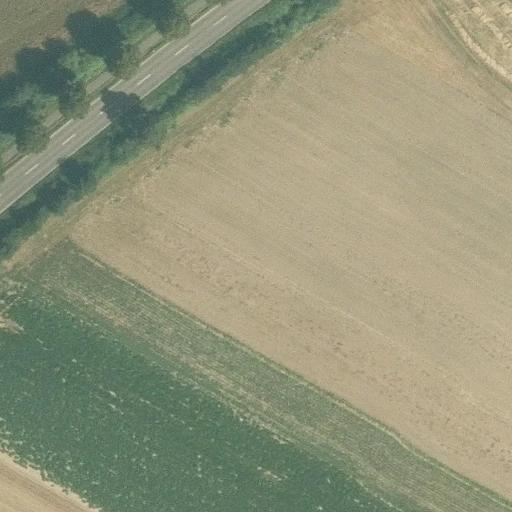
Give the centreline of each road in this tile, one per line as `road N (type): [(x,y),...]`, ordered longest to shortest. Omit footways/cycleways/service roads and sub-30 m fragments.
road 1 (secondary): [(0,205),(261,0)]
road 2 (track): [(410,0),(479,90),(511,118)]
